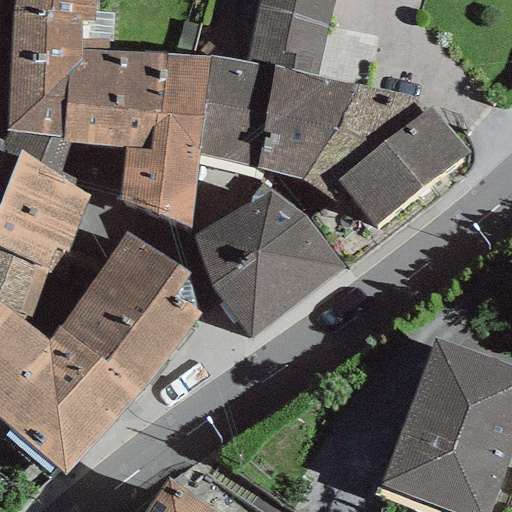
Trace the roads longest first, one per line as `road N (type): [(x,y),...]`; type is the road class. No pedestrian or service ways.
road 1 (residential): [(261,380),(207,301),(186,251),(111,211),(98,175),(0,134)]
road 2 (tertiary): [(511,191),(261,380)]
road 3 (tertiary): [(261,380),(84,511)]
